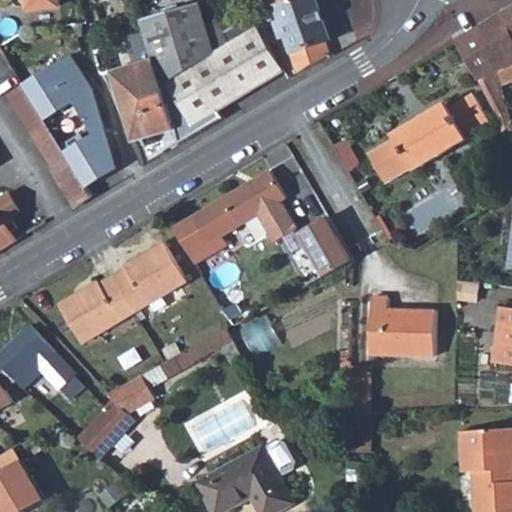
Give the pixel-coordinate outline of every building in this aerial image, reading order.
[(62,0),(29,0),(30,4),(41,3),(42,9),(64,7),(62,0)] [(334,41),(322,0),(277,0),(285,23),(280,24),(285,41),(291,39),(303,74),(332,57),(328,42),(334,41)] [(203,6),(146,22),(158,63),(178,131),(183,145),(225,121),(220,113),(254,92),(287,72),(256,18),(227,35),(233,45),(217,55),(211,31),(203,6)] [(511,12),(487,26),(504,87),(511,82),(511,12)] [(502,117),(511,114),(509,103),(504,87),(487,26),(461,42),(502,117)] [(233,45),(227,35),(224,27),(211,31),(217,55),(233,45)] [(51,74),(29,88),(74,161),(91,189),(122,171),(98,92),(77,59),(51,74)] [(140,143),(178,131),(158,63),(118,74),(140,143)] [(54,174),(74,161),(29,88),(9,101),(54,174)] [(400,143),(377,156),(393,182),(417,168),(421,172),(471,141),(469,137),(493,123),(478,96),(453,111),(450,106),(397,138),(400,143)] [(508,137),(511,135),(511,114),(502,117),(508,137)] [(97,198),(91,189),(74,161),(54,174),(78,209),(97,198)] [(274,173),(179,229),(200,266),(232,247),(227,237),(262,217),(285,203),(290,200),(274,173)] [(0,255),(19,243),(14,234),(21,230),(14,218),(23,212),(13,195),(0,203),(0,255)] [(440,197),(402,220),(412,237),(451,214),(440,197)] [(285,203),(262,217),(277,243),(301,230),(285,203)] [(356,261),(353,256),(339,234),(332,221),(303,238),(309,246),(298,253),(317,283),(356,261)] [(339,234),(353,256),(362,251),(366,248),(353,226),(339,234)] [(133,271),(135,273),(121,281),(68,309),(90,347),(195,287),(173,249),(133,271)] [(362,251),(353,256),(356,261),(365,257),(362,251)] [(392,300),(374,300),(374,357),(438,358),(439,312),(393,312),(392,300)] [(511,308),(508,308),(502,366),(511,366),(511,308)] [(63,392),(82,376),(37,326),(0,361),(0,362),(17,379),(27,390),(47,373),(63,392)] [(232,330),(169,364),(148,375),(155,388),(239,342),(232,330)] [(0,376),(6,385),(17,379),(0,362),(0,376)] [(374,371),(353,367),(352,418),(374,417),(374,371)] [(112,396),(119,403),(133,416),(162,399),(155,388),(148,375),(112,396)] [(6,385),(0,376),(0,408),(15,400),(6,385)] [(119,403),(112,410),(134,430),(137,426),(133,416),(119,403)] [(99,462),(134,430),(112,410),(79,442),(99,462)] [(374,417),(352,418),(350,453),(374,454),(374,417)] [(511,511),(511,427),(462,432),(465,474),(475,473),(478,511),(511,511)] [(206,478),(241,506),(255,500),(261,511),(286,511),(298,506),(284,477),(297,470),(299,463),(289,444),(282,442),(206,478)] [(19,445),(0,455),(0,459),(5,468),(25,455),(19,445)] [(5,468),(0,459),(0,499),(7,511),(20,511),(49,493),(25,455),(5,468)] [(215,511),(229,511),(241,506),(206,478),(200,481),(215,511)] [(93,501),(100,511),(104,511),(117,502),(108,489),(93,501)]
